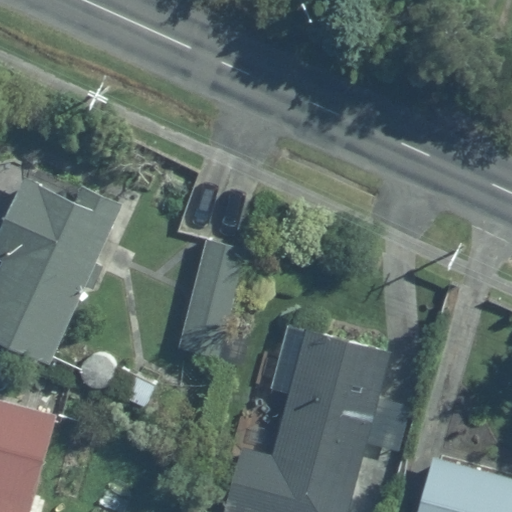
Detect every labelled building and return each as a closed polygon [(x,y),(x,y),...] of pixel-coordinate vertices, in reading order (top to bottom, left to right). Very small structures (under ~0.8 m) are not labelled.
[(83,193),(33,169),(0,237),(0,252),(7,256),(0,271),(0,334),(50,359),(127,199),(89,181),(83,193)] [(248,244),(207,235),(182,345),(223,354),(248,244)] [(248,442),(230,504),(255,511),(348,511),(396,349),(292,318),(273,382),(296,389),(278,451),(248,442)] [(0,511),(32,511),(62,406),(0,388),(0,511)] [(511,511),(511,469),(437,449),(418,511),(511,511)]
